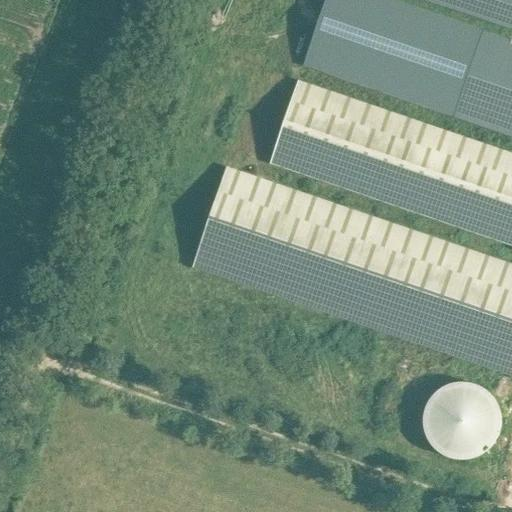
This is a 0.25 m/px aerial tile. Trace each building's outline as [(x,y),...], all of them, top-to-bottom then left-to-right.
[(324,0),(303,62),(511,132),(511,39),(396,0),(324,0)] [(511,0),(434,0),(511,26),(511,0)] [(269,161),(511,244),(511,150),(298,78),(269,161)] [(192,265),(229,278),(511,374),(511,265),(225,167),(192,265)] [(460,459),(463,459),(467,459),(470,459),(473,458),(476,457),(480,456),(483,454),(486,452),(488,450),(491,448),(493,446),(495,443),(497,440),(499,437),(500,434),(501,430),(502,427),(502,424),(502,420),(502,417),(502,414),(501,410),(500,407),(499,404),(497,401),(495,398),(493,395),(491,393),(488,390),(486,388),(483,386),(480,385),(476,384),(473,383),(470,382),(467,381),(463,381),(460,381),(456,382),(453,383),(450,384),(447,385),(444,386),(441,388),(438,390),(435,393),(433,395),(431,398),(429,401),(428,404),(426,407),(425,410),(425,414),(424,417),(424,420),(424,424),(425,427),(425,430),(426,434),(428,437),(429,440),(431,443),(433,446),(435,448),(438,450),(441,452),(444,454),(447,456),(450,457),(453,458),(456,459),(460,459)]
